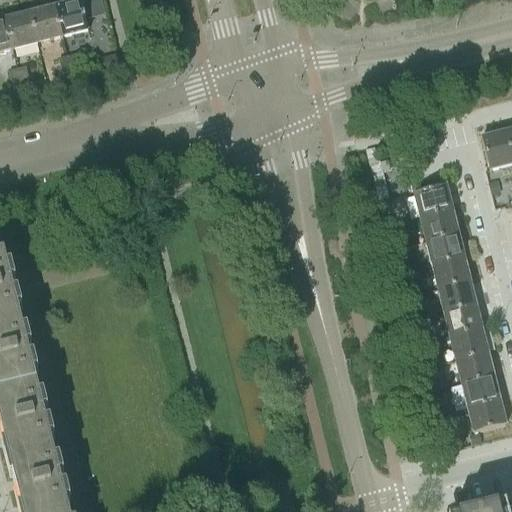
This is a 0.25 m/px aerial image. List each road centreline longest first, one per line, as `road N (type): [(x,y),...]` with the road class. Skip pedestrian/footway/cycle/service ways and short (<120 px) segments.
road 1 (tertiary): [(327,343),(289,113)]
road 2 (tertiary): [(250,125),(327,343)]
road 3 (residential): [(511,319),(472,164),(456,158),(425,166)]
road 4 (tertiary): [(370,502),(327,343)]
road 5 (residential): [(431,55),(278,69)]
road 6 (residential): [(289,113),(431,55)]
road 7 (residential): [(370,502),(511,461)]
road 8 (residential): [(110,133),(250,125)]
road 9 (residential): [(237,79),(110,133)]
